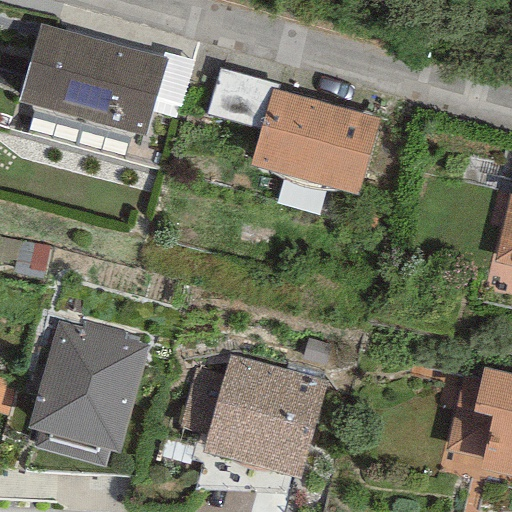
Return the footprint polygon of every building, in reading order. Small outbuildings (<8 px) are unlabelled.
[(161,59),(39,24),(16,103),(142,136),(149,112),(165,60),(161,59)] [(165,60),(149,112),(175,119),(192,61),(162,53),(161,59),(165,60)] [(204,114),(259,129),(270,90),(275,91),(278,84),(217,69),(204,114)] [(355,196),(377,119),(275,91),(270,90),(259,129),(248,166),(355,196)] [(511,180),(492,263),(511,267),(511,180)] [(56,321),(25,428),(39,432),(34,447),(103,467),(107,450),(117,453),(147,345),(124,338),(126,332),(80,319),(78,327),(56,321)] [(325,382),(228,355),(222,377),(193,369),(176,430),(203,438),(198,453),(297,481),(325,382)] [(511,374),(481,367),(475,395),(457,390),(443,451),(481,459),(478,470),(511,477),(511,374)] [(15,381),(0,377),(0,414),(6,416),(15,381)]
